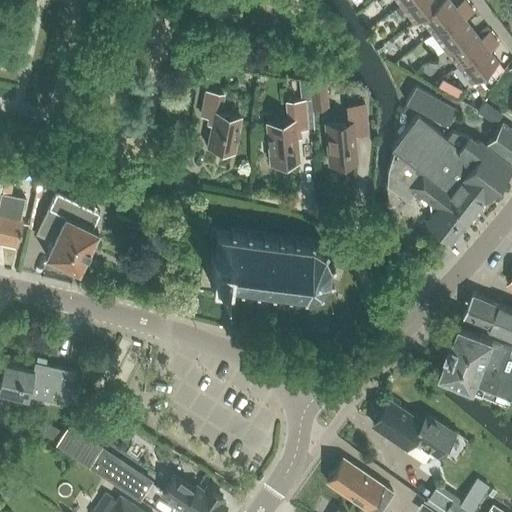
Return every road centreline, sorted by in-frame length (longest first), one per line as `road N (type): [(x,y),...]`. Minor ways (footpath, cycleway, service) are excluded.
road 1 (residential): [(318,396),(166,329),(0,287)]
road 2 (tertiary): [(318,396),(365,375),(511,212)]
road 3 (tertiary): [(262,511),(293,468),(303,419),(318,396)]
